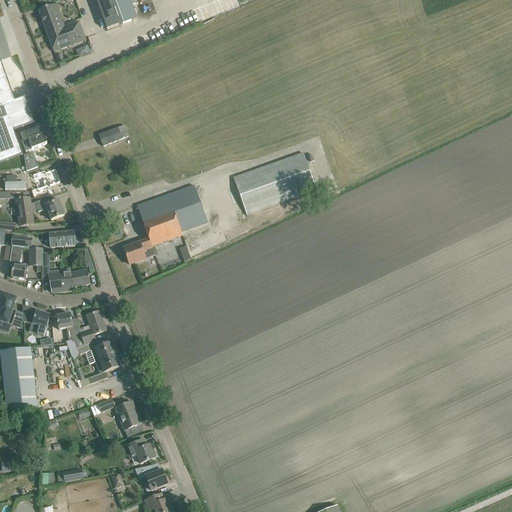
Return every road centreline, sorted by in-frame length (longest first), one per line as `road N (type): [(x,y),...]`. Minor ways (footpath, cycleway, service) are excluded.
road 1 (residential): [(112,290),(7,0)]
road 2 (residential): [(198,511),(112,290)]
